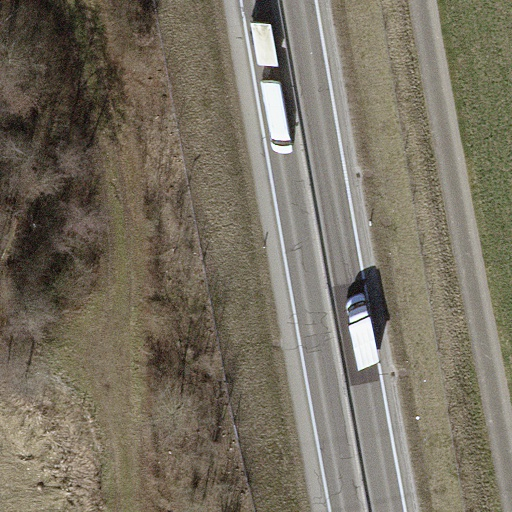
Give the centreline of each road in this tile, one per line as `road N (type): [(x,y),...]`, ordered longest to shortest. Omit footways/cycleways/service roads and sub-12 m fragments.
road 1 (trunk): [(485,511),(389,0)]
road 2 (trunk): [(392,511),(301,0)]
road 3 (trunk): [(262,0),(351,511)]
road 4 (track): [(66,0),(105,142),(123,348),(125,511)]
road 5 (track): [(424,0),(511,509)]
